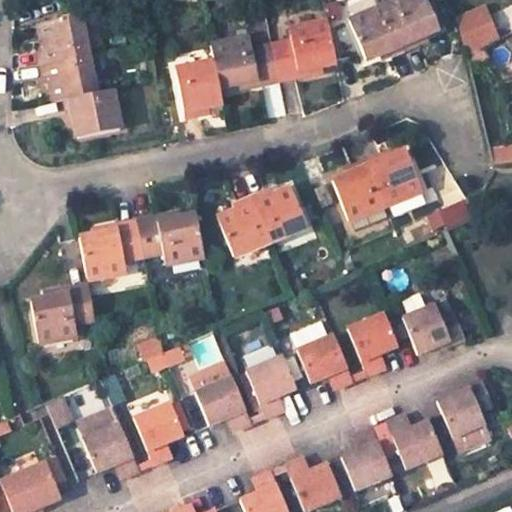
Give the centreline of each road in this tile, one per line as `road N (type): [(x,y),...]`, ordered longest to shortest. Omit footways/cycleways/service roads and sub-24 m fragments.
road 1 (residential): [(0,194),(288,137),(422,89),(475,179)]
road 2 (residential): [(111,511),(484,355),(511,360)]
